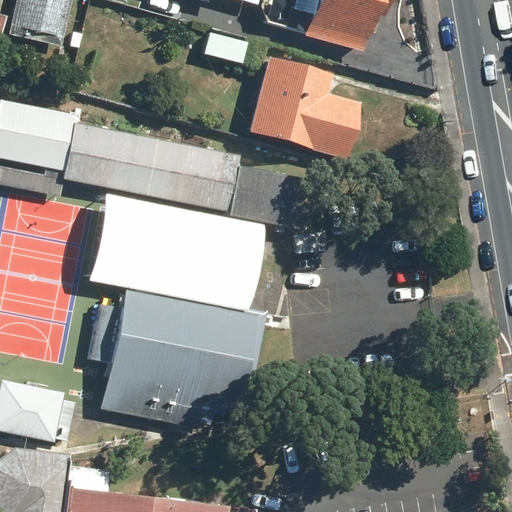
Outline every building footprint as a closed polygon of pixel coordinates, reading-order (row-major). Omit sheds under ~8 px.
[(7,0),(0,30),(0,32),(52,45),(62,0),(7,0)] [(302,15),(295,35),(351,52),(368,0),(284,0),(282,9),(302,15)] [(198,31),(193,53),(232,63),(238,41),(198,31)] [(293,67),(280,108),(315,119),(328,78),(293,67)] [(0,158),(60,171),(60,177),(225,211),(225,216),(300,231),(308,198),(294,195),(297,179),(227,164),(229,154),(63,120),(65,114),(0,99),(0,158)] [(89,280),(249,310),(266,226),(105,195),(89,280)] [(266,318),(120,289),(116,307),(101,304),(90,359),(107,362),(98,409),(241,438),(266,318)] [(61,392),(0,380),(0,432),(51,442),(52,438),(66,441),(74,403),(59,400),(61,392)] [(57,511),(64,452),(13,447),(0,455),(0,511),(57,511)] [(252,511),(253,508),(65,486),(61,511),(252,511)]
